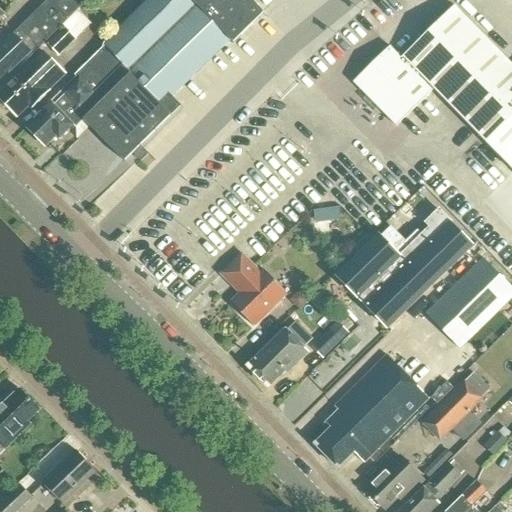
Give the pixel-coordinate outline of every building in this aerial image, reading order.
[(63,28),(86,5),(81,0),(49,0),(0,48),(0,84),(31,54),(34,57),(46,45),(63,28)] [(212,60),(154,0),(151,0),(103,46),(105,48),(124,67),(162,108),(172,98),(212,60)] [(250,0),(154,0),(212,60),(230,43),(233,46),(265,15),(250,0)] [(511,66),(455,8),(402,60),(391,48),(354,84),(396,128),(434,91),(487,145),(511,120),(511,66)] [(76,41),(63,28),(46,45),(59,59),(77,42),(76,41)] [(76,113),(124,67),(105,48),(75,77),(77,79),(52,104),(69,121),(77,114),(76,113)] [(46,56),(0,100),(2,103),(1,106),(7,111),(11,112),(18,119),(29,108),(31,110),(49,92),(49,91),(65,75),(46,56)] [(162,108),(124,67),(76,113),(77,114),(124,163),(181,108),(172,98),(162,108)] [(73,126),(69,121),(52,104),(44,111),(45,112),(28,128),(46,146),(57,135),(60,138),(73,126)] [(511,170),(511,120),(487,145),(511,170)] [(315,225),(342,221),(340,208),(313,211),(315,225)] [(389,330),(473,248),(438,212),(426,224),(430,228),(422,237),(418,232),(406,244),(391,229),(382,238),(379,235),(336,277),(389,330)] [(261,275),(242,255),(221,275),(240,295),(231,304),(253,327),(287,295),(264,272),(261,275)] [(511,299),(511,291),(481,261),(425,317),(459,352),(511,299)] [(300,311),(310,301),(300,291),(290,301),(300,311)] [(307,326),(297,316),(284,328),(286,330),(247,367),(267,389),(284,372),(287,374),(309,353),(295,338),(307,326)] [(324,359),(350,334),(339,323),(313,348),(324,359)] [(365,463),(430,401),(388,357),(335,407),(339,412),(327,424),(331,429),(315,445),(338,469),(355,453),(365,463)] [(481,399),(490,391),(474,375),(466,383),(465,383),(423,425),(440,442),(451,431),(463,442),(480,425),(469,413),(482,400),(481,399)] [(27,421),(38,410),(20,391),(5,405),(2,402),(0,404),(0,442),(6,449),(30,424),(27,421)] [(498,433),(484,447),(494,457),(508,442),(498,433)] [(64,504),(97,472),(77,452),(45,484),(64,504)] [(409,496),(424,481),(400,457),(365,491),(385,511),(404,492),(409,496)] [(441,496),(461,476),(449,464),(399,511),(431,511),(439,505),(434,499),(439,494),(441,496)] [(447,511),(476,511),(472,507),(486,493),(477,483),(463,497),(447,511)] [(0,511),(18,511),(33,498),(21,486),(0,507),(0,511)]
